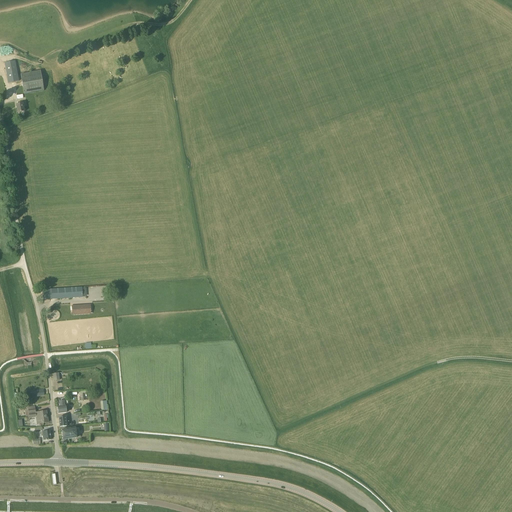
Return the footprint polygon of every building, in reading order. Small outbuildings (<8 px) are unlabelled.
[(8,83),(19,81),(15,61),(4,63),(8,83)] [(24,95),(44,91),(41,71),(21,74),(24,95)] [(17,113),(24,112),(23,104),(25,104),(24,101),(18,102),(18,105),(16,105),(17,113)] [(82,288),(42,291),(43,299),(82,297),(87,296),(86,288),(82,289),(82,288)] [(73,314),(88,314),(91,313),(91,305),(72,306),(73,314)] [(64,401),(59,401),(60,407),(57,407),(58,413),(66,412),(65,406),(64,401)] [(35,413),(35,407),(27,408),(27,410),(25,410),(26,417),(29,416),(30,418),(36,417),(37,425),(48,423),(47,411),(35,413)] [(60,427),(67,426),(65,417),(59,418),(60,427)] [(75,428),(61,430),(63,440),(76,438),(75,428)] [(43,441),(51,440),(49,431),(42,432),(43,441)]
